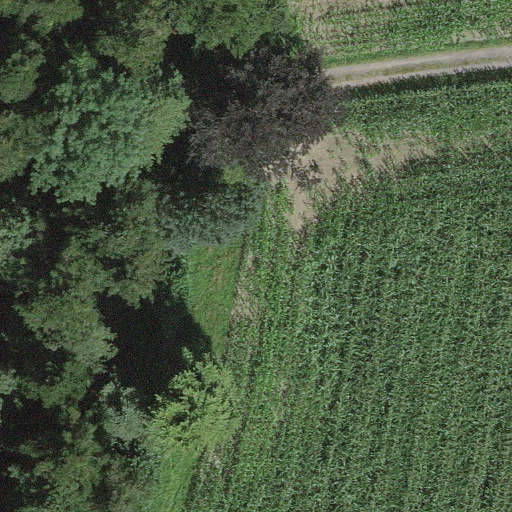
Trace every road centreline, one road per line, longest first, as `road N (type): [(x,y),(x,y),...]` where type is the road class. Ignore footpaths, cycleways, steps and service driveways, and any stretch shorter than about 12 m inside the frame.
road 1 (unclassified): [(511,60),(152,98)]
road 2 (track): [(0,137),(152,98)]
